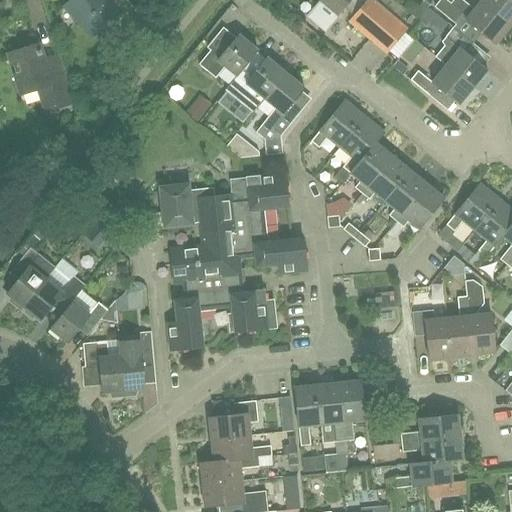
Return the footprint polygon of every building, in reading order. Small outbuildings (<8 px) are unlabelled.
[(109,0),(108,2),(106,0),(72,0),(66,5),(74,14),(71,17),(90,38),(104,26),(117,41),(142,19),(125,0),(109,0)] [(407,28),(373,0),(368,0),(363,6),(355,0),(322,0),(322,2),(310,16),(310,15),(309,16),(326,31),(327,30),(326,29),(338,15),(346,5),(357,14),(350,22),(387,53),(407,28)] [(511,25),(482,1),(472,13),(457,2),(455,2),(454,3),(453,3),(452,4),(447,0),(441,0),(436,7),(457,24),(463,17),(496,44),(511,25)] [(511,0),(482,0),(482,1),(511,25),(511,0)] [(428,26),(437,14),(426,5),(416,17),(428,26)] [(437,57),(474,87),(488,70),(466,52),(473,43),(455,27),(447,37),(443,42),(445,46),(437,57)] [(238,76),(243,71),(259,50),(240,34),(223,55),(214,48),(200,64),(217,78),(226,67),(238,76)] [(409,78),(420,64),(426,69),(436,56),(417,41),(396,67),(409,78)] [(45,68),(42,59),(37,45),(8,54),(21,95),(37,89),(44,112),(70,104),(58,64),(45,68)] [(460,105),(474,87),(437,57),(436,57),(446,66),(433,82),(419,71),(411,80),(430,95),(438,87),(460,105)] [(265,99),(286,73),(268,58),(252,78),(243,71),(238,76),(226,91),(254,114),(265,99)] [(305,88),(286,73),(265,99),(276,108),(257,132),(265,139),(266,155),(283,153),(281,136),(298,116),(288,108),(305,88)] [(205,124),(215,105),(201,97),(190,116),(205,124)] [(338,147),(363,116),(345,101),(312,142),(320,149),(328,139),(338,147)] [(363,116),(338,147),(351,158),(344,167),(348,171),(381,131),(363,116)] [(385,134),(381,131),(348,171),(361,182),(356,188),(361,192),(390,156),(376,144),(385,134)] [(390,156),(361,192),(370,200),(375,194),(383,201),(408,171),(390,156)] [(314,164),(309,172),(331,184),(335,176),(314,164)] [(408,171),(383,201),(394,210),(389,216),(396,222),(426,186),(408,171)] [(230,332),(234,332),(234,333),(276,328),(273,301),(264,302),(263,291),(243,293),(239,258),(254,256),(256,268),(278,266),(280,275),(306,272),(303,239),(292,241),(265,243),(262,211),(288,208),(285,174),(230,180),(231,195),(213,197),(213,189),(190,192),(189,184),(159,188),(164,228),(193,225),(193,222),(200,222),(202,245),(170,249),(174,284),(183,283),(185,299),(174,300),(177,322),(167,324),(170,350),(204,347),(200,311),(232,308),(232,314),(228,314),(230,332)] [(446,225),(454,232),(463,221),(473,229),(498,199),(480,184),(446,225)] [(426,186),(396,222),(404,228),(409,222),(418,230),(443,200),(426,186)] [(98,195),(97,196),(87,209),(117,234),(129,220),(98,195)] [(511,210),(498,199),(473,229),(487,241),(478,251),(482,255),(511,218),(511,210)] [(340,227),(339,220),(339,215),(327,217),(329,229),(340,227)] [(511,218),(482,255),(485,257),(486,258),(503,237),(511,244),(499,260),(504,264),(511,254),(511,218)] [(343,230),(354,239),(359,232),(349,223),(343,230)] [(445,242),(454,232),(446,225),(437,235),(445,242)] [(359,232),(354,239),(364,248),(370,241),(359,232)] [(30,248),(21,260),(29,267),(7,294),(12,298),(9,301),(21,311),(46,279),(31,266),(39,256),(30,248)] [(368,261),(380,259),(379,248),(367,249),(368,261)] [(476,267),(485,257),(482,255),(478,251),(469,261),(476,267)] [(463,264),(453,256),(444,268),(452,275),(464,274),(463,264)] [(46,279),(21,311),(33,320),(35,317),(40,321),(52,308),(61,315),(82,290),(72,282),(63,293),(46,279)] [(466,297),(472,356),(494,353),(490,314),(477,315),(477,311),(483,304),(482,287),(473,280),(464,281),(466,297)] [(145,290),(126,296),(132,314),(151,308),(145,290)] [(446,318),(450,358),(472,356),(466,297),(457,298),(459,316),(446,318)] [(67,343),(79,330),(90,315),(73,301),(50,330),(67,343)] [(428,360),(450,358),(446,318),(434,320),(433,311),(411,313),(414,336),(426,336),(428,360)] [(144,390),(144,385),(142,363),(154,362),(151,332),(139,333),(140,340),(118,342),(119,355),(123,398),(136,396),(138,390),(144,390)] [(99,367),(102,393),(109,393),(112,399),(123,398),(119,355),(99,357),(98,343),(83,344),(85,368),(99,367)] [(338,383),(344,442),(353,441),(351,422),(364,421),(360,380),(338,383)] [(316,385),(321,425),(333,424),(335,443),(344,442),(338,383),(316,385)] [(309,427),(321,425),(316,385),(294,388),(300,447),(311,445),(309,427)] [(208,418),(210,440),(251,435),(250,424),(258,423),(256,400),(231,403),(233,416),(208,418)] [(285,400),(285,427),(293,427),(294,400),(285,400)] [(402,444),(460,437),(458,415),(417,419),(419,433),(401,435),(402,444)] [(259,458),(272,457),(271,446),(252,448),(251,435),(210,440),(213,461),(213,463),(259,458)] [(410,465),(462,458),(460,437),(402,444),(402,453),(421,451),(422,462),(410,464),(410,465)] [(401,446),(378,447),(379,459),(401,458),(401,446)] [(324,459),(325,472),(325,473),(346,472),(345,457),(324,459)] [(203,486),(242,481),(241,469),(260,467),(259,458),(213,463),(213,461),(200,463),(203,486)] [(325,472),(324,459),(324,458),(301,460),(302,474),(325,472)] [(426,486),(452,483),(449,461),(462,459),(462,458),(410,465),(411,477),(391,479),(392,489),(426,486)] [(243,494),(242,481),(203,486),(205,508),(243,504),(243,511),(257,511),(268,511),(266,492),(243,494)] [(464,481),(452,483),(426,486),(428,499),(466,494),(464,481)] [(36,511),(29,503),(18,511),(36,511)]
